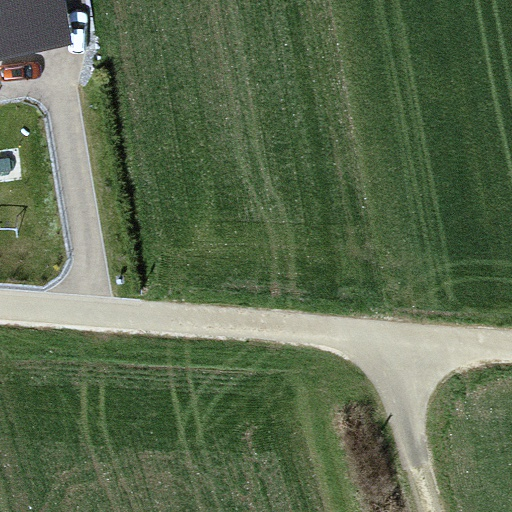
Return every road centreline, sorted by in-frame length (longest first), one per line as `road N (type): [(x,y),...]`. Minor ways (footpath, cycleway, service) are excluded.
road 1 (unclassified): [(0,306),(383,334)]
road 2 (track): [(430,511),(383,334),(511,346)]
